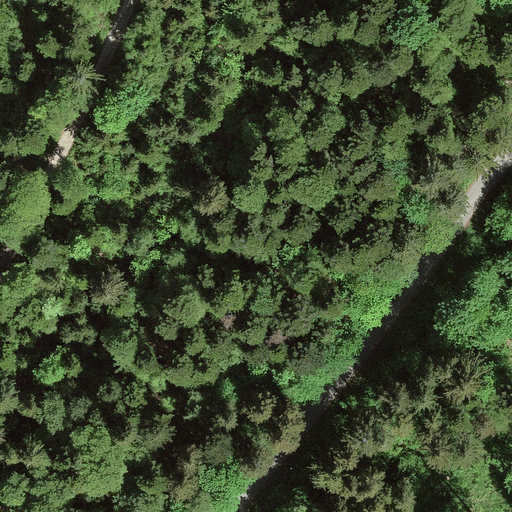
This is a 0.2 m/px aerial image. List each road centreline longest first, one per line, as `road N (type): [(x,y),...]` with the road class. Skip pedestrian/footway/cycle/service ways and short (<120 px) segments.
road 1 (unclassified): [(233,511),(511,157)]
road 2 (track): [(132,0),(0,270)]
